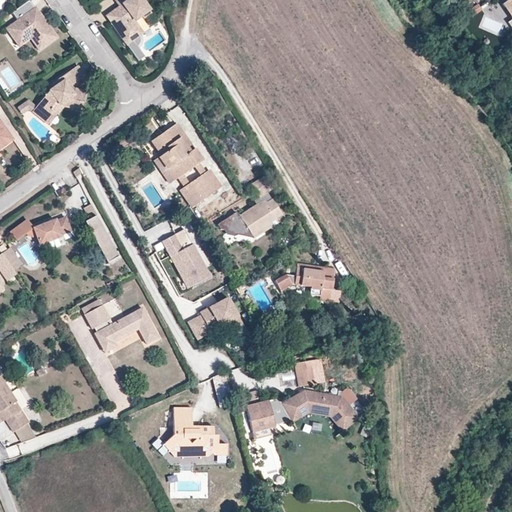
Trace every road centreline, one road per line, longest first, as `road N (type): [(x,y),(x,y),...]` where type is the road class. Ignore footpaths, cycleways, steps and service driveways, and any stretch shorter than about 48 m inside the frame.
road 1 (track): [(77,150),(196,364),(216,362)]
road 2 (residential): [(139,106),(0,207)]
road 3 (residential): [(62,0),(139,106)]
